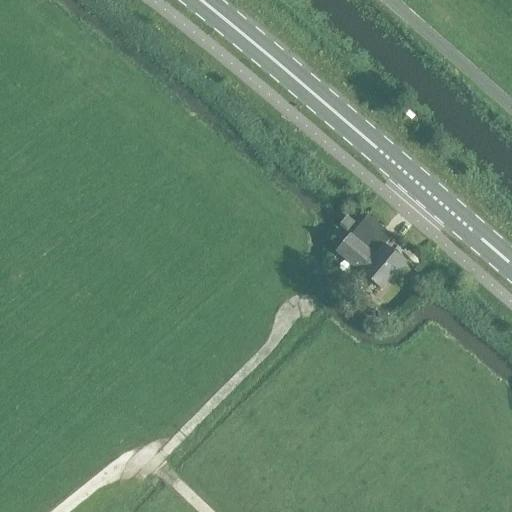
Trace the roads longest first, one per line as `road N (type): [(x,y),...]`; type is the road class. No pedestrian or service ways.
road 1 (primary): [(511,264),(202,0)]
road 2 (unclassified): [(511,109),(389,0)]
